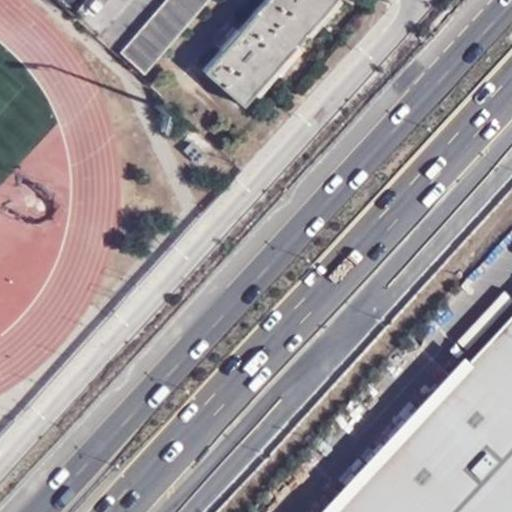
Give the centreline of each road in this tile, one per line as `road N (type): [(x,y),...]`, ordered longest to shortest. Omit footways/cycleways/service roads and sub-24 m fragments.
road 1 (motorway): [(509,0),(50,511)]
road 2 (unclassified): [(0,475),(433,0)]
road 3 (motorway): [(119,511),(511,87)]
